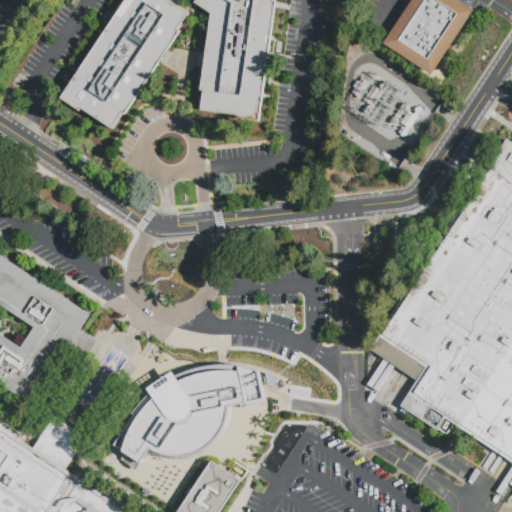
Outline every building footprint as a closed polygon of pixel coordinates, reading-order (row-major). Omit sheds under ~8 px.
[(60,100),(124,0),(165,0),(186,14),(176,31),(178,32),(125,116),(121,113),(111,128),(110,130),(107,130),(105,129),(78,112),(74,110),(62,101),(60,100)] [(274,0),(274,1),(277,2),(260,122),(238,119),(238,116),(202,111),(204,94),(201,93),(213,17),(195,5),(198,1),(196,0),(274,0)] [(413,0),(457,0),(474,11),(432,75),(384,44),(413,0)] [(371,86),(361,100),(354,95),(357,91),(355,89),(359,84),(360,85),(363,81),(371,86)] [(384,94),(374,109),(365,104),(375,89),(384,94)] [(405,115),(401,121),(397,119),(401,112),(405,115)] [(419,120),(411,132),(402,126),(410,115),(419,120)] [(389,323),(387,322),(412,284),(414,285),(437,251),(434,249),(461,207),(464,209),(490,170),(489,169),(508,139),(511,141),(511,484),(509,483),(511,478),(511,462),(452,424),(445,435),(437,429),(436,431),(406,411),(405,412),(398,408),(415,382),(368,351),(381,330),(384,332),(389,323)] [(0,254),(92,315),(82,330),(98,341),(84,362),(68,351),(33,405),(0,383),(0,254)] [(149,449),(141,463),(140,463),(139,464),(135,470),(134,471),(133,470),(132,470),(120,461),(119,460),(120,452),(111,446),(131,416),(131,414),(139,402),(149,393),(146,389),(171,372),(174,376),(187,370),(198,367),(208,366),(224,364),(233,365),(233,366),(242,367),(259,371),(271,376),(276,379),(276,381),(275,383),(273,384),(260,387),(262,403),(239,409),(238,404),(227,407),(227,414),(224,422),(222,428),(217,435),(211,442),(204,448),(194,454),(187,456),(173,457),(160,455),(149,449)] [(0,511),(0,419),(27,437),(24,442),(33,447),(53,416),(85,437),(65,469),(73,475),(76,470),(141,511),(0,511)] [(240,482),(221,511),(179,511),(212,462),(240,482)]
